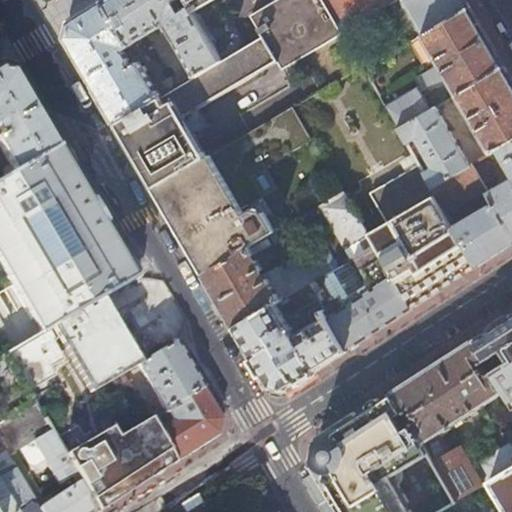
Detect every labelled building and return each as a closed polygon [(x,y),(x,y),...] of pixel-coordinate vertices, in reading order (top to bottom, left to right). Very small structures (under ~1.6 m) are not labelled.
[(173,92),(225,60),(196,12),(188,0),(107,0),(105,2),(132,45),(159,29),(189,80),(176,76),(166,79),(173,92)] [(344,32),(325,0),(281,0),(253,17),(264,37),(225,60),(173,92),(118,125),(140,163),(156,190),(211,157),(187,117),(279,63),(284,70),(344,33),(344,32)] [(217,0),(188,0),(196,12),(217,0)] [(393,0),(325,0),(344,32),(395,2),(393,0)] [(466,0),(407,0),(409,2),(411,0),(415,0),(435,31),(472,9),(466,0)] [(118,125),(173,92),(166,79),(158,85),(156,101),(134,65),(126,70),(123,66),(131,59),(127,52),(117,55),(116,54),(132,45),(105,2),(69,25),(67,39),(93,82),(118,125)] [(490,40),(472,9),(435,31),(424,37),(441,66),(417,80),(421,87),(387,107),(400,130),(433,110),(423,94),(437,86),(439,90),(451,83),(458,96),(506,68),(490,40)] [(0,66),(0,65),(0,132),(0,133),(3,135),(3,136),(0,137),(0,148),(10,166),(0,171),(5,179),(60,147),(38,110),(14,70),(0,66)] [(511,77),(506,68),(458,96),(476,125),(470,128),(479,141),(483,138),(493,154),(501,149),(511,143),(511,77)] [(344,90),(338,80),(321,91),(325,97),(332,97),(344,90)] [(295,107),(211,157),(156,190),(181,234),(206,276),(271,237),(279,232),(281,231),(275,221),(271,220),(268,221),(243,178),(312,136),(295,107)] [(472,167),(438,108),(433,110),(400,130),(408,144),(417,139),(435,169),(426,174),(434,189),(472,167)] [(511,143),(501,149),(511,168),(511,181),(491,194),(496,202),(511,229),(511,143)] [(137,279),(60,147),(5,179),(0,181),(0,264),(41,334),(52,328),(101,300),(137,279)] [(485,159),(474,165),(485,183),(495,177),(485,159)] [(474,165),(472,167),(434,189),(449,214),(488,190),(485,183),(474,165)] [(426,174),(421,166),(375,194),(391,222),(370,234),(376,246),(414,309),(479,266),(457,227),(449,214),(434,189),(426,174)] [(376,246),(370,234),(345,192),(281,231),(279,232),(289,249),(331,222),(338,233),(263,279),(261,274),(266,271),(256,256),(276,245),(271,237),(206,276),(223,305),(238,330),(310,286),(376,246)] [(479,266),(511,245),(511,229),(496,202),(457,227),(479,266)] [(414,309),(376,246),(310,286),(349,350),(414,309)] [(349,350),(310,286),(238,330),(272,388),(287,390),(349,350)] [(101,300),(52,328),(91,392),(137,365),(139,364),(101,300)] [(511,316),(499,325),(475,340),(487,359),(494,372),(506,392),(511,402),(511,316)] [(487,359),(475,340),(436,365),(394,393),(431,455),(458,502),(484,486),(461,447),(453,451),(441,433),(506,392),(494,372),(486,377),(479,364),(487,359)] [(189,366),(175,342),(139,364),(137,365),(164,410),(165,410),(202,388),(189,366)] [(6,355),(0,358),(0,423),(22,411),(35,404),(6,355)] [(222,421),(202,388),(165,410),(169,416),(165,419),(167,423),(156,430),(175,462),(192,451),(218,434),(222,421)] [(431,455),(394,393),(318,443),(314,458),(345,511),(416,511),(411,503),(413,502),(397,475),(431,455)] [(65,455),(35,404),(22,411),(23,412),(13,418),(20,429),(7,437),(16,452),(34,442),(38,449),(60,485),(73,477),(78,484),(41,508),(6,451),(0,454),(0,511),(98,511),(99,511),(65,455)] [(142,484),(175,462),(156,430),(149,419),(116,439),(115,439),(142,484)] [(99,511),(142,484),(115,439),(110,430),(65,455),(99,511)] [(34,442),(16,452),(20,460),(38,449),(34,442)] [(511,443),(482,461),(494,481),(511,469),(511,443)] [(511,511),(511,469),(494,481),(491,482),(509,511),(511,511)] [(440,511),(459,511),(455,503),(440,511)]
